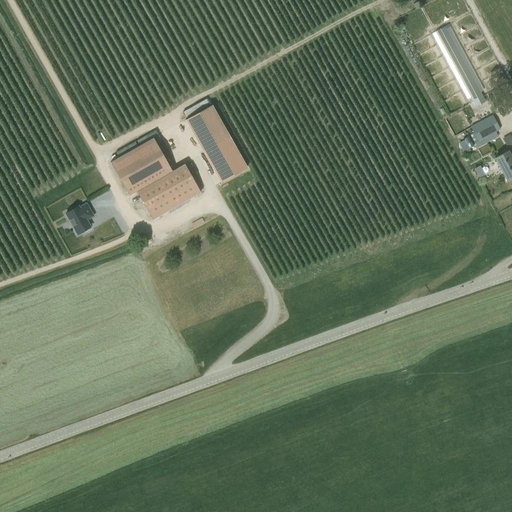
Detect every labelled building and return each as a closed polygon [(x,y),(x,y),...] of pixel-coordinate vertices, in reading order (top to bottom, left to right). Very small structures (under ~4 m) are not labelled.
[(471,98),(473,101),(476,107),(485,102),(482,96),(480,92),(484,91),(448,24),(432,33),(467,100),(471,98)] [(204,111),(211,108),(208,100),(186,109),(189,115),(204,110),(204,111)] [(223,184),(251,170),(217,105),(189,119),(223,184)] [(472,127),(470,128),(478,142),(474,143),(477,149),(498,137),(496,132),(500,130),(492,116),(482,122),(478,114),(468,120),(472,127)] [(505,146),(511,143),(511,134),(503,136),(505,146)] [(172,171),(171,170),(153,137),(110,162),(128,194),(136,190),(152,219),(200,192),(184,164),(172,171)] [(511,158),(507,150),(494,158),(506,180),(511,177),(511,158)] [(89,228),(90,227),(85,219),(89,217),(89,218),(93,216),(86,204),(79,208),(78,206),(66,213),(77,234),(83,231),(84,233),(90,230),(89,228)]
